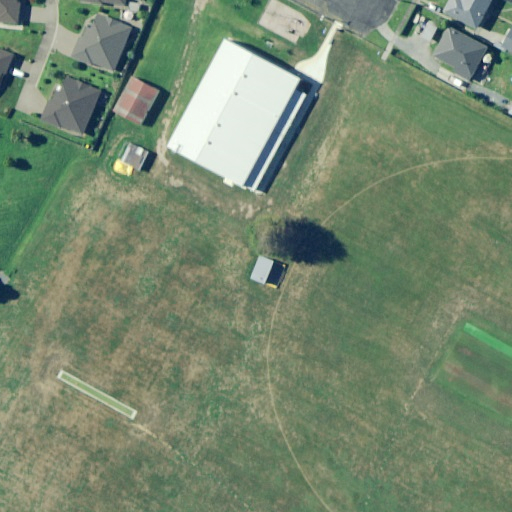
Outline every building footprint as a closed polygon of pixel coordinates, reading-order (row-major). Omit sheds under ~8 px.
[(0,0),(0,21),(20,24),(23,0),(0,0)] [(495,0),(453,0),(447,13),(480,30),(495,0)] [(83,37),(75,58),(116,74),(135,27),(101,13),(96,26),(91,24),(86,38),(83,37)] [(435,23),(431,21),(423,37),(432,42),(438,31),(435,23)] [(490,47),(450,27),(435,57),(459,69),(457,74),(473,82),(490,47)] [(227,43),(171,145),(243,184),(299,82),(227,43)] [(14,55),(0,48),(0,84),(2,86),(14,55)] [(104,91),(70,76),(63,91),(57,88),(43,120),(63,128),(64,126),(84,135),(104,91)] [(161,92),(136,78),(118,112),(142,126),(161,92)] [(274,261),(259,255),(250,279),(265,285),(274,261)]
